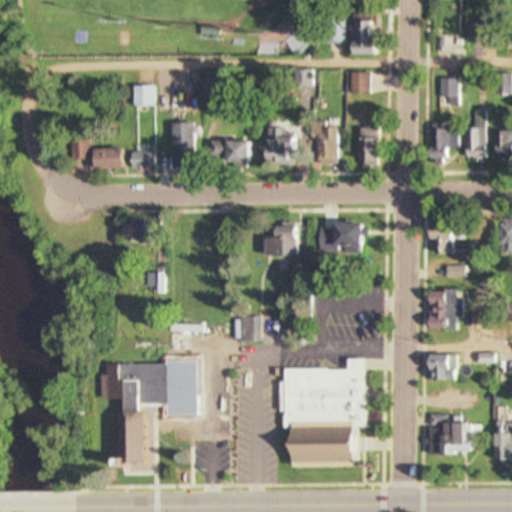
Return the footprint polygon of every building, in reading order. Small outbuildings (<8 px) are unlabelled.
[(372,56),(373,23),(348,23),(348,56),(372,56)] [(511,76),(497,76),(497,95),(511,95),(511,76)] [(439,99),(447,99),(447,107),(461,107),(461,81),(439,81),(439,99)] [(486,113),(474,113),(474,130),(464,130),(464,162),(486,162),(486,113)] [(327,122),(310,122),(310,163),(335,163),(335,128),(327,128),(327,122)] [(170,168),(193,168),(193,124),(170,124),(170,168)] [(374,126),(355,126),(355,164),(374,164),(374,126)] [(263,167),(294,167),(295,130),(263,130),(263,167)] [(457,150),(457,130),(427,131),(428,160),(445,160),(445,150),(457,150)] [(511,162),(511,132),(494,133),(494,162),(511,162)] [(88,151),(88,141),(69,142),(70,162),(89,162),(89,171),(123,171),(122,150),(88,151)] [(250,164),(250,143),(214,143),(214,164),(250,164)] [(129,154),(129,170),(154,170),(154,154),(129,154)] [(499,256),(511,256),(511,220),(499,221),(499,256)] [(151,222),(121,222),(121,244),(151,244),(151,222)] [(426,255),(451,255),(451,224),(426,224),(426,255)] [(261,240),(261,259),(296,259),(296,225),(270,225),(270,240),(261,240)] [(358,251),(358,226),(318,226),(318,251),(358,251)] [(217,228),(201,228),(201,233),(185,233),(185,250),(217,250),(217,228)] [(464,268),(445,268),(445,279),(464,279),(464,268)] [(424,292),(424,331),(455,331),(455,320),(461,320),(461,292),(424,292)] [(511,323),(511,306),(495,307),(495,323),(511,323)] [(193,310),(172,310),(172,338),(193,338),(193,310)] [(259,319),(244,319),(244,344),(259,344),(259,319)] [(476,365),(494,365),(494,356),(476,356),(476,365)] [(455,383),(455,357),(423,357),(423,383),(455,383)] [(362,361),(343,361),(343,372),(280,372),(280,469),(353,469),(353,431),(362,431),(362,361)] [(117,466),(141,466),(140,413),(115,414),(117,466)] [(478,457),(478,425),(452,425),(452,418),(428,417),(427,457),(478,457)] [(511,424),(502,424),(502,436),(490,436),(491,462),(511,461),(511,424)] [(188,469),(225,469),(225,436),(188,436),(188,469)]
